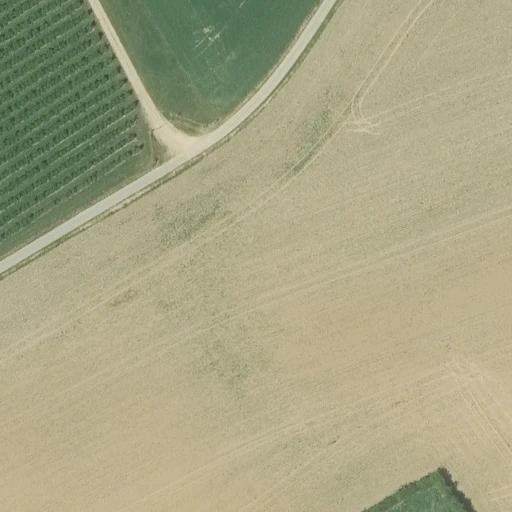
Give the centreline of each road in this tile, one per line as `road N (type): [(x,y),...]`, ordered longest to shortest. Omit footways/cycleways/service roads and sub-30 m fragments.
road 1 (unclassified): [(0,264),(240,114),(328,0)]
road 2 (track): [(177,159),(94,0)]
